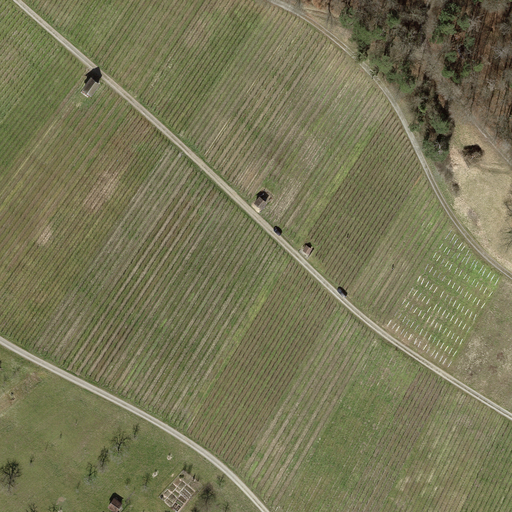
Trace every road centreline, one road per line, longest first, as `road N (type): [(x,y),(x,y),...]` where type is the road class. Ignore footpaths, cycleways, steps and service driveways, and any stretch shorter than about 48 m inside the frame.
road 1 (track): [(511,411),(371,327),(71,49)]
road 2 (track): [(277,0),(377,80),(449,212),(511,275)]
road 3 (track): [(266,511),(210,456),(0,339)]
road 4 (track): [(435,0),(424,39),(429,60),(511,167)]
